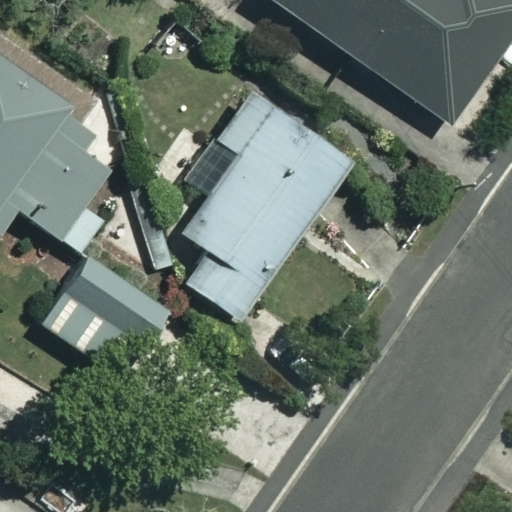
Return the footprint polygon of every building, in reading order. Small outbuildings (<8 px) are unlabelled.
[(511,0),(267,0),(438,117),(511,8),(511,0)] [(90,95),(0,36),(0,214),(7,204),(73,247),(97,211),(77,198),(100,163),(62,138),(90,95)] [(340,155),(243,87),(209,136),(228,149),(173,227),(197,244),(175,275),(230,313),(340,155)] [(57,287),(123,325),(143,293),(79,253),(57,287)] [(123,325),(57,287),(34,323),(99,363),(123,325)]
